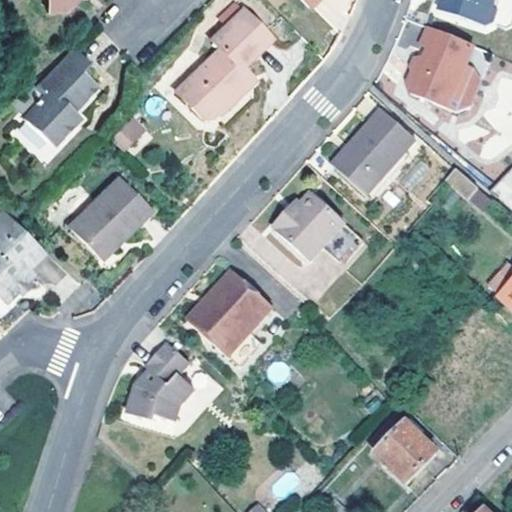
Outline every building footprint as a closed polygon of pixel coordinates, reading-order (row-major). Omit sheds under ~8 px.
[(59,16),(72,4),(75,1),(80,1),(81,0),(43,0),(44,0),(44,16),(59,16)] [(439,0),(435,15),(480,31),(491,29),(495,15),(490,13),(490,4),(491,0),(439,0)] [(491,0),(490,4),(490,13),(495,15),(497,9),(499,0),(491,0)] [(216,20),(224,29),(239,14),(232,6),(216,20)] [(213,114),(221,105),(238,86),(235,82),(242,75),(238,69),(266,42),(239,14),(224,29),(210,43),(218,53),(195,77),(182,89),(176,96),(202,123),(205,125),(213,114)] [(458,70),(465,52),(467,47),(422,29),(414,46),(423,50),(420,57),(411,61),(408,70),(400,88),(404,97),(442,112),(445,104),(454,77),(458,70)] [(41,147),(64,129),(70,123),(65,117),(61,113),(74,101),(78,106),(91,94),(76,77),(85,70),(71,55),(32,91),(38,98),(29,107),(16,119),(41,147)] [(454,77),(445,104),(442,112),(450,115),(452,110),(462,84),(467,73),(458,70),(454,77)] [(235,82),(238,86),(221,105),(224,107),(247,81),(244,78),(242,75),(235,82)] [(65,117),(78,106),(74,101),(61,113),(65,117)] [(373,128),(363,140),(346,157),(343,153),(331,165),(368,196),(394,168),(405,156),(416,142),(380,111),(368,123),(373,128)] [(125,151),(146,129),(133,116),(112,139),(125,151)] [(346,157),(363,140),(373,128),(368,123),(358,135),(343,153),(346,157)] [(405,156),(394,168),(368,196),(374,202),(400,173),(409,160),(405,156)] [(511,169),(488,195),(511,216),(511,169)] [(462,178),(457,173),(449,183),(454,187),(462,178)] [(485,198),(462,178),(454,187),(484,214),(493,205),(485,198)] [(119,179),(80,217),(69,227),(106,260),(116,246),(124,236),(129,238),(137,228),(153,213),(150,210),(146,205),(119,179)] [(314,191),(302,203),(294,214),(288,213),(275,225),(313,259),(328,243),(337,234),(348,221),(314,191)] [(294,214),(302,203),(299,200),(288,213),(294,214)] [(0,295),(6,302),(16,293),(26,284),(32,278),(34,274),(30,269),(43,256),(3,213),(0,215),(0,295)] [(367,239),(348,221),(337,234),(328,243),(345,258),(356,246),(359,249),(367,239)] [(222,282),(228,288),(207,310),(195,324),(230,355),(241,343),(265,318),(274,307),(234,269),(224,280),(222,282)] [(491,286),(503,298),(511,287),(511,275),(506,270),(491,286)] [(69,274),(53,287),(63,299),(78,285),(69,274)] [(222,282),(201,304),(189,318),(195,324),(207,310),(228,288),(222,282)] [(16,293),(20,296),(28,287),(26,284),(16,293)] [(511,287),(503,298),(511,305),(511,287)] [(129,415),(154,420),(157,416),(177,420),(184,403),(197,388),(181,375),(186,370),(192,363),(169,343),(165,349),(148,367),(151,370),(138,384),(133,401),(129,415)] [(412,418),(406,424),(420,438),(425,432),(412,418)] [(393,419),(370,442),(380,452),(377,456),(408,484),(436,454),(420,438),(406,424),(402,427),(393,419)] [(350,511),(339,500),(326,511),(350,511)] [(266,511),(257,502),(247,511),(266,511)]
